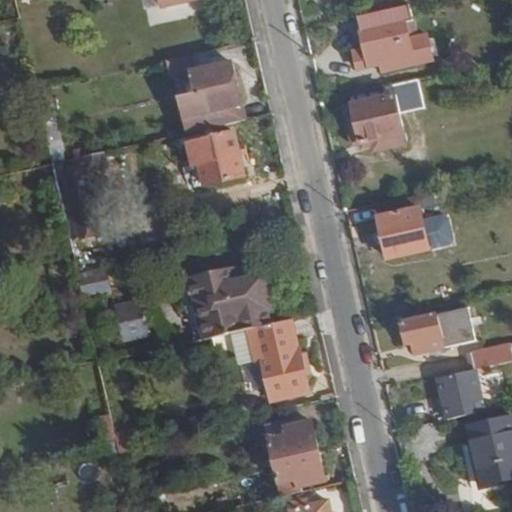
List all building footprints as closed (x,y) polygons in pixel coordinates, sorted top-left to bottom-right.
[(203,0),(164,0),(166,9),(203,0)] [(367,45),(355,47),(359,66),(385,61),(393,59),(394,66),(417,61),(407,20),(415,18),(412,3),(410,3),(360,14),(367,45)] [(360,14),(348,17),(355,47),(367,45),(360,14)] [(393,59),(385,61),(387,68),(394,66),(393,59)] [(193,74),(205,130),(250,120),(237,64),(193,74)] [(396,83),(401,112),(423,108),(417,79),(396,83)] [(408,145),(396,92),(350,103),(361,150),(371,147),(372,153),(408,145)] [(45,124),(55,164),(61,163),(53,123),(45,124)] [(203,165),(207,185),(247,176),(237,133),(192,143),(197,166),(203,165)] [(108,166),(105,153),(66,162),(82,234),(101,230),(87,171),(108,166)] [(207,185),(203,165),(197,166),(191,168),(196,187),(207,185)] [(434,191),(378,204),(390,258),(431,248),(420,206),(436,203),(434,191)] [(79,274),(85,297),(101,294),(101,288),(110,286),(106,268),(79,274)] [(202,321),(207,340),(235,333),(240,332),(275,324),(272,309),(275,308),(268,276),(241,282),(239,273),(229,275),(228,271),(179,283),(188,321),(195,324),(202,321)] [(149,333),(142,302),(120,307),(128,337),(149,333)] [(477,340),(470,308),(405,322),(410,344),(415,342),(418,353),(477,340)] [(300,349),(294,320),(275,324),(240,332),(235,333),(241,364),(265,359),(274,401),(311,392),(302,348),(300,349)] [(195,324),(199,341),(207,340),(202,321),(195,324)] [(511,344),(477,353),(479,369),(511,361),(511,344)] [(477,369),(441,377),(451,418),(486,411),(477,369)] [(511,477),(511,418),(473,427),(485,484),(511,477)] [(269,427),(285,497),(304,493),(303,488),(327,482),(313,423),(287,430),(286,424),(269,427)] [(130,430),(114,433),(116,447),(132,444),(130,430)] [(122,461),(120,454),(111,456),(113,463),(122,461)] [(291,505),(292,511),(332,511),(330,501),(308,506),(307,501),(291,505)]
